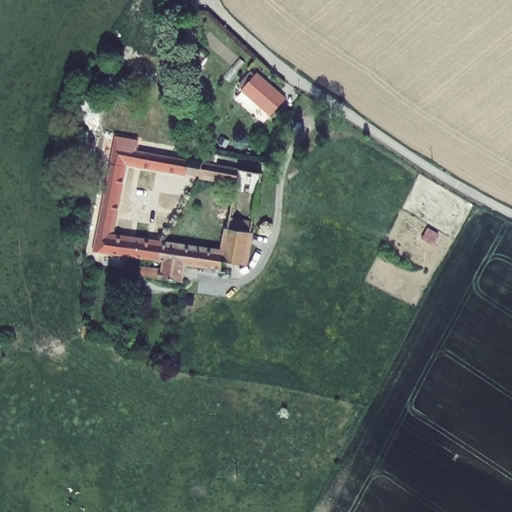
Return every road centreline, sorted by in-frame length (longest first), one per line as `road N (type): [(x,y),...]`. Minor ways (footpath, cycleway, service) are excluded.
road 1 (unclassified): [(206,0),(302,83),(511,213)]
road 2 (unknown): [(337,107),(283,155),(272,238),(254,273),(230,282),(188,276)]
